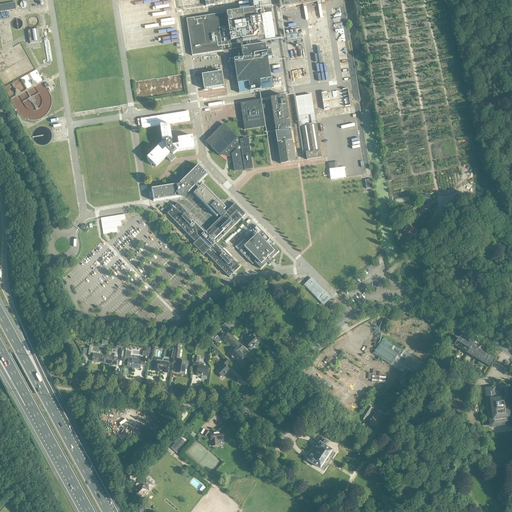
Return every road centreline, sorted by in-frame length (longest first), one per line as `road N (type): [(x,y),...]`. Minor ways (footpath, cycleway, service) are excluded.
road 1 (tertiary): [(0,369),(189,399)]
road 2 (tertiary): [(511,356),(420,307),(350,316)]
road 3 (unknown): [(305,30),(315,89),(340,74),(333,25),(306,27)]
road 4 (motorway): [(23,391),(88,511)]
road 5 (motorway): [(107,511),(43,394)]
road 6 (tertiary): [(299,360),(245,398),(189,399)]
road 7 (track): [(343,492),(380,453),(407,487),(405,511)]
